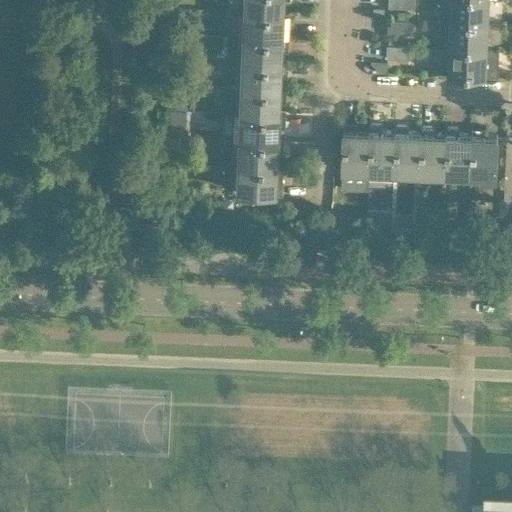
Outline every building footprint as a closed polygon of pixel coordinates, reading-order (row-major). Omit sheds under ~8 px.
[(229,0),(229,8),(245,8),(284,10),(284,0),(229,0)] [(450,0),(450,21),(488,23),(488,0),(450,0)] [(373,6),(373,16),(384,16),(384,7),(373,6)] [(245,8),(245,34),(283,35),(290,36),(290,24),(291,10),(284,10),(245,8)] [(388,31),(414,32),(414,19),(388,18),(388,31)] [(450,21),(449,47),(487,48),(488,23),(450,21)] [(179,31),(178,48),(197,49),(198,32),(179,31)] [(228,33),(227,60),(244,61),(244,59),(282,61),(283,49),(289,49),(290,36),(283,35),(245,34),(228,33)] [(387,44),(386,57),(387,57),(412,58),(413,45),(388,44),(387,44)] [(487,48),(449,47),(448,73),(499,75),(500,49),(487,48)] [(244,59),(243,85),(281,86),(282,75),(288,75),(289,61),(282,61),(244,59)] [(387,61),(371,60),(371,61),(374,64),(380,70),(387,71),(387,61)] [(177,82),(176,96),(187,97),(188,83),(177,82)] [(224,110),(236,110),(280,112),(281,100),(287,100),(288,87),(281,86),(243,85),(225,84),(224,110)] [(176,96),(176,109),(186,110),(187,97),(176,96)] [(176,109),(175,130),(186,130),(186,110),(176,109)] [(236,110),(235,136),(241,136),(279,138),(280,126),(286,126),(287,112),(280,112),(236,110)] [(344,128),(341,186),(367,187),(367,185),(369,128),(358,128),(358,121),(345,121),(344,128)] [(369,128),(367,185),(392,186),(393,168),(395,130),(383,129),(384,122),(370,122),(369,128)] [(395,123),(395,130),(393,168),(419,169),(421,130),(409,130),(409,123),(395,123)] [(421,124),(421,130),(419,169),(444,170),(446,131),(434,131),(435,124),(421,124)] [(444,170),(444,175),(470,176),(470,171),(472,132),(460,132),(460,125),(446,125),(446,131),(444,170)] [(470,171),(470,176),(496,177),(496,172),(498,134),(485,133),(486,126),(472,126),(472,132),(470,171)] [(241,136),(240,162),(278,163),(279,151),(285,152),(286,138),(279,138),(241,136)] [(240,162),(239,188),(277,190),(284,190),(284,177),(285,163),(278,163),(240,162)] [(366,211),(365,222),(391,223),(392,213),(392,207),(366,206),(366,211)] [(340,210),(340,222),(352,222),(353,210),(340,210)] [(353,210),(352,222),(365,222),(366,211),(353,210)] [(468,213),(454,213),(453,225),(468,226),(468,213)]
